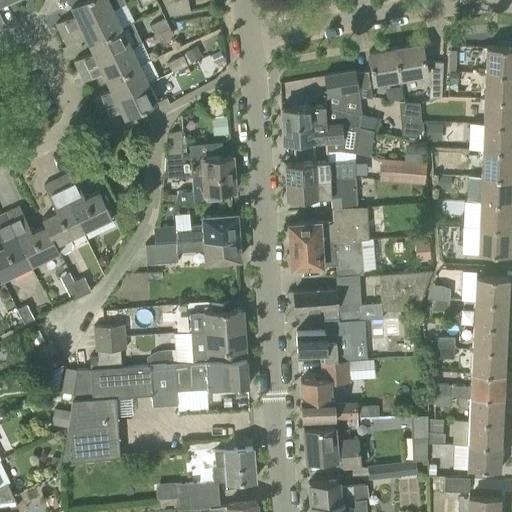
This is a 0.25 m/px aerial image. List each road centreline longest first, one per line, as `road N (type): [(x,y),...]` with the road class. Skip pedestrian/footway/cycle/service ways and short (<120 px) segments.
road 1 (residential): [(287,511),(247,38)]
road 2 (residential): [(247,38),(425,11),(495,10)]
road 3 (residential): [(0,165),(60,138),(76,125),(77,112),(43,32),(31,27),(0,42)]
